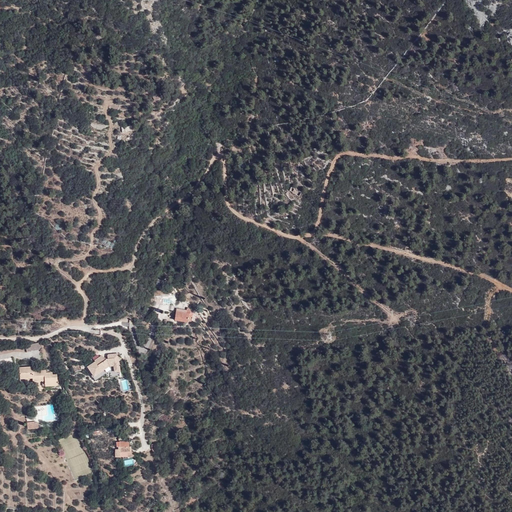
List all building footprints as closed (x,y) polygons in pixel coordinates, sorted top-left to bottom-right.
[(175,316),(187,319),(189,308),(188,306),(175,303),(174,308),(176,309),(175,316)] [(26,346),(39,344),(38,337),(25,340),(26,346)] [(86,360),(91,370),(107,362),(112,361),(117,360),(115,349),(108,350),(108,351),(105,352),(105,355),(104,355),(101,351),(93,355),(94,356),(86,360)] [(42,376),(52,375),(52,367),(47,367),(47,365),(41,365),(41,362),(37,363),(33,363),(29,363),(29,360),(24,360),(24,361),(19,361),(14,361),(14,367),(14,368),(14,373),(19,373),(19,372),(20,372),(23,372),(27,372),(27,374),(32,374),(34,374),(37,373),(41,373),(41,377),(42,377),(42,376)] [(122,390),(129,389),(128,379),(120,380),(122,390)] [(125,445),(127,444),(127,439),(126,439),(126,434),(117,434),(117,440),(115,440),(115,442),(112,442),(112,450),(117,450),(117,449),(124,449),(125,445)]
